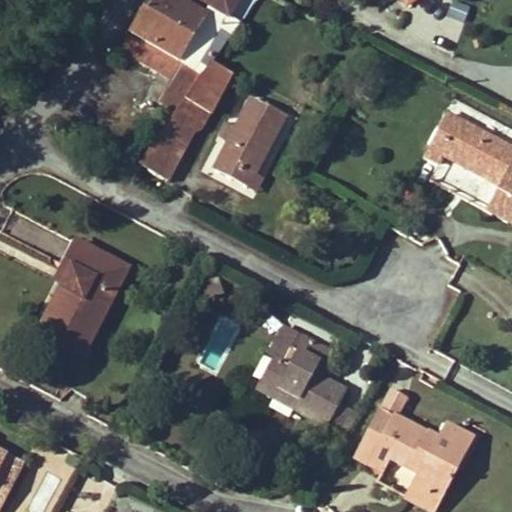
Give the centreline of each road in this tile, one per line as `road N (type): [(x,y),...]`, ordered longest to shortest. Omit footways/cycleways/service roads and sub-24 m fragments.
road 1 (residential): [(394,335),(12,140)]
road 2 (residential): [(227,511),(0,393)]
road 3 (unknown): [(313,0),(485,84),(511,88)]
road 4 (residential): [(12,140),(123,0)]
road 5 (unknown): [(407,268),(491,301),(511,326)]
